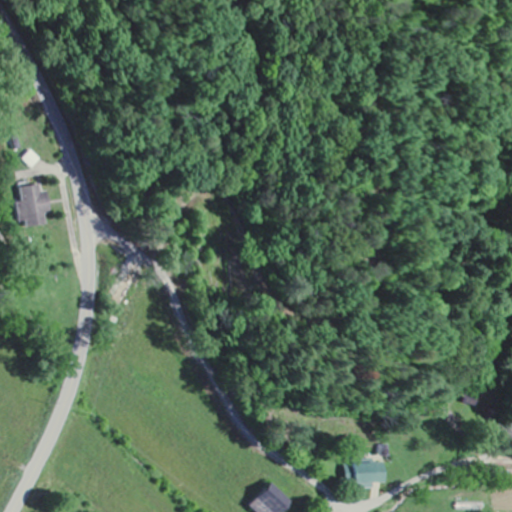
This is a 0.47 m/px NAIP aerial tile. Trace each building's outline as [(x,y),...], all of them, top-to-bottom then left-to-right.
[(32,170),(41,160),(31,151),(22,161),(32,170)] [(18,223),(25,222),(26,229),(46,226),(45,216),(51,215),(48,193),(41,194),(40,187),(19,190),(21,203),(15,204),(18,223)] [(140,274),(131,269),(112,304),(121,309),(140,274)] [(481,427),(496,430),(500,409),(484,407),(481,427)] [(346,467),(346,480),(355,480),(355,486),(387,485),(386,465),(346,467)] [(249,509),(252,511),(282,511),(291,503),(271,485),(249,509)]
